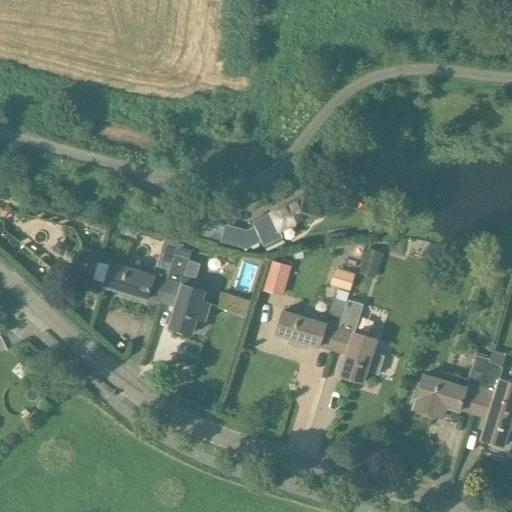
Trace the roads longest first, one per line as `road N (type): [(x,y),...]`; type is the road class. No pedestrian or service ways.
road 1 (residential): [(511,77),(402,69),(362,79),(276,167),(227,187),(0,134)]
road 2 (tertiary): [(455,511),(183,423),(123,386),(0,275)]
